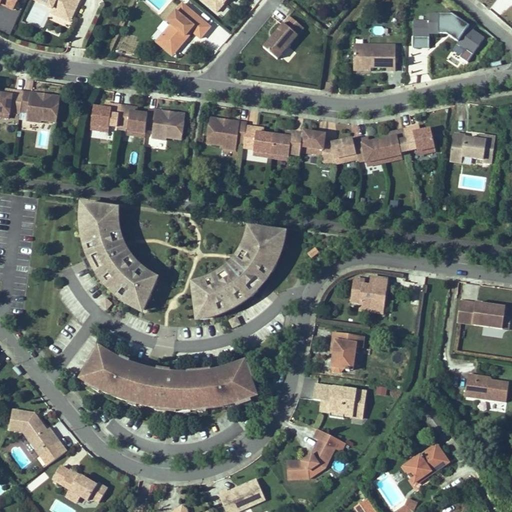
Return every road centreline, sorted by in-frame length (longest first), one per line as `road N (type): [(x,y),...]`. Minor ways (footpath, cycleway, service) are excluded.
road 1 (residential): [(0,328),(111,453),(151,470),(182,472),(232,458),(276,417),(313,278),(331,262),(354,253),(511,275)]
road 2 (residential): [(511,76),(368,99),(202,79)]
road 3 (residential): [(202,79),(24,58),(0,46)]
